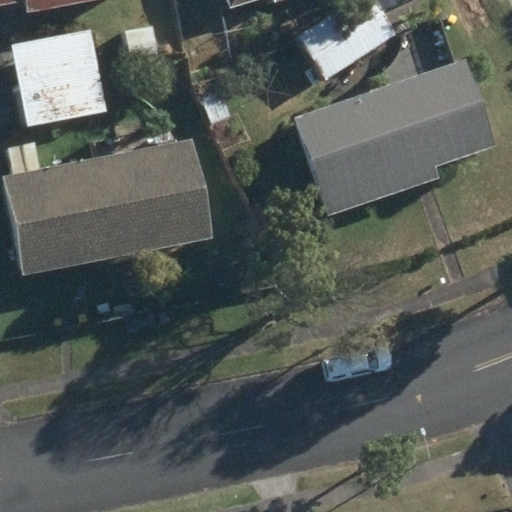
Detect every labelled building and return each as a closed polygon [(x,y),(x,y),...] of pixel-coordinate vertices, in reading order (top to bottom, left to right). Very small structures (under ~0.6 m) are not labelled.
[(0,0),(0,14),(27,8),(30,20),(122,0),(0,0)] [(228,0),(233,15),(283,0),(228,0)] [(309,43),(333,82),(396,45),(371,4),(309,43)] [(122,37),(127,64),(159,58),(154,32),(122,37)] [(90,38),(14,52),(21,92),(98,77),(90,38)] [(298,127),(331,223),(441,184),(437,174),(496,153),(466,69),(298,127)] [(98,77),(21,92),(29,132),(105,118),(98,77)] [(201,102),(215,132),(233,123),(219,93),(201,102)] [(3,186),(23,285),(211,247),(191,148),(3,186)]
